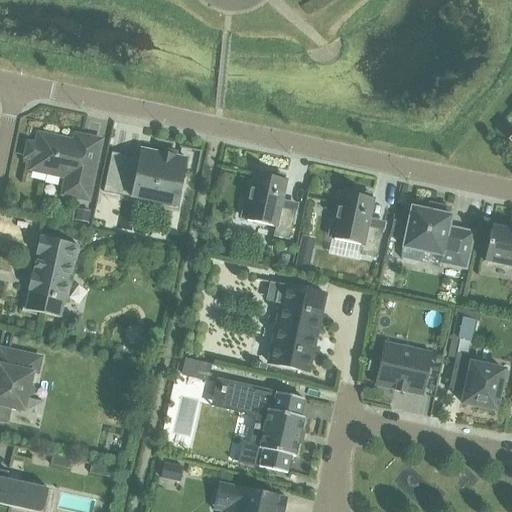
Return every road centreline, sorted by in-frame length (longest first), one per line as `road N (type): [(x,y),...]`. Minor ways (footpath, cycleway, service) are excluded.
road 1 (residential): [(18,83),(511,190)]
road 2 (residential): [(345,420),(511,457)]
